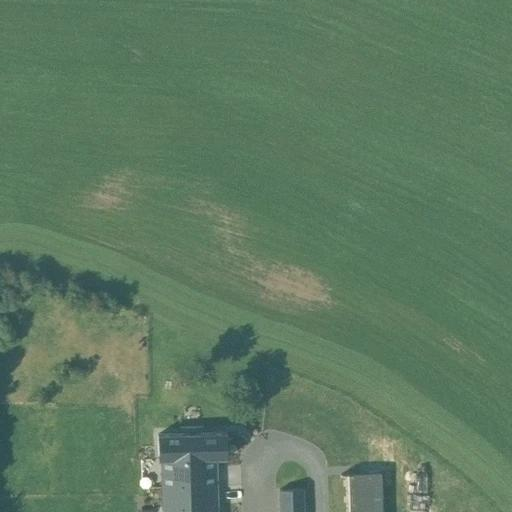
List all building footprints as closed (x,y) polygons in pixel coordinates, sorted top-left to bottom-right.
[(227,458),(227,434),(157,435),(158,459),(216,458),(227,458)] [(216,479),(216,458),(161,459),(162,511),(216,511),(217,505),(216,479)] [(292,464),(290,463),(288,464),(287,465),(286,467),(286,469),(287,470),(288,471),(290,471),(292,470),(293,469),(294,467),(293,465),(292,464)] [(382,511),(381,474),(349,475),(350,511),(382,511)] [(350,511),(349,475),(282,476),(283,510),(282,511),(350,511)] [(282,476),(271,477),(272,503),(272,510),(283,510),(282,476)] [(271,477),(216,479),(217,505),(272,503),(271,477)]
